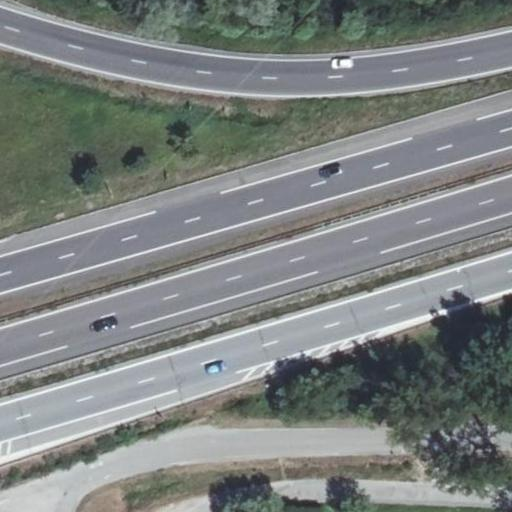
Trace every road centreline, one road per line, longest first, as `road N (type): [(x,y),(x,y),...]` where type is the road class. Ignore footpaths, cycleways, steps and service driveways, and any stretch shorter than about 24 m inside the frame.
road 1 (motorway): [(0,349),(511,196)]
road 2 (trunk): [(0,424),(511,272)]
road 3 (motorway): [(511,127),(0,275)]
road 4 (trunk): [(511,50),(286,80),(143,63),(0,25)]
road 5 (unclassified): [(49,507),(121,463),(207,444),(511,441)]
road 6 (unclassified): [(511,497),(257,492),(207,511)]
